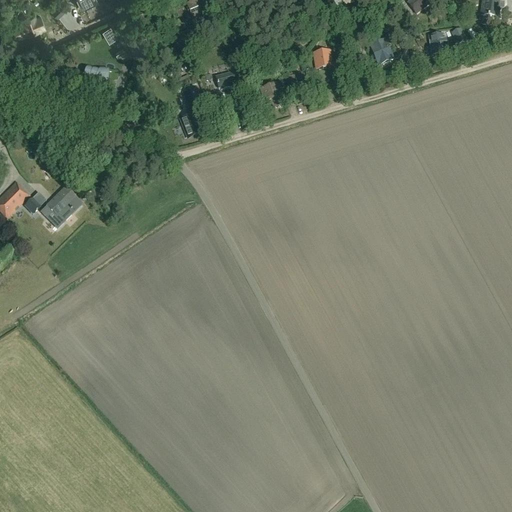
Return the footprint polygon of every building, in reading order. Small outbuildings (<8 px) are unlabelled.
[(60,0),(59,0),(49,9),(55,15),(66,5),(60,0)] [(99,0),(82,0),(88,11),(102,4),(99,0)] [(193,22),(212,14),(206,0),(199,0),(186,6),(193,22)] [(428,0),(413,0),(407,5),(416,17),(432,4),(428,0)] [(498,20),(498,18),(500,2),(483,0),(481,18),(498,20)] [(16,40),(29,34),(40,30),(35,17),(23,22),(24,25),(12,30),(16,40)] [(159,20),(153,23),(157,31),(163,28),(159,20)] [(111,27),(104,31),(110,41),(117,37),(111,27)] [(457,46),(464,42),(466,41),(460,30),(452,34),(457,46)] [(125,37),(134,51),(144,45),(136,31),(125,37)] [(439,37),(429,38),(431,57),(446,55),(445,50),(447,50),(446,41),(444,42),(443,36),(439,37)] [(369,48),(372,57),(374,61),(377,60),(379,67),(393,61),(388,50),(385,41),(369,48)] [(123,66),(130,61),(124,51),(117,55),(123,66)] [(319,69),(331,67),(328,51),(312,54),(314,63),(318,63),(319,69)] [(96,87),(105,88),(105,87),(106,72),(107,72),(107,71),(101,71),(100,73),(94,71),(88,69),(85,80),(90,82),(98,84),(98,86),(96,86),(96,87)] [(236,74),(215,79),(218,91),(221,91),(221,92),(233,89),(232,87),(239,86),(236,74)] [(297,83),(295,76),(287,79),(290,85),(297,83)] [(278,84),(259,91),(265,105),(270,103),(273,110),(288,104),(284,95),(283,95),(278,84)] [(190,110),(201,106),(195,91),(184,95),(190,110)] [(197,115),(180,122),(187,139),(196,136),(195,134),(203,130),(197,115)] [(16,184),(0,200),(0,213),(7,220),(30,197),(25,193),(24,193),(20,189),(21,188),(16,184)] [(53,213),(64,224),(82,206),(65,189),(47,207),(48,208),(41,214),(47,220),(53,213)] [(39,208),(32,200),(26,206),(33,214),(39,208)]
